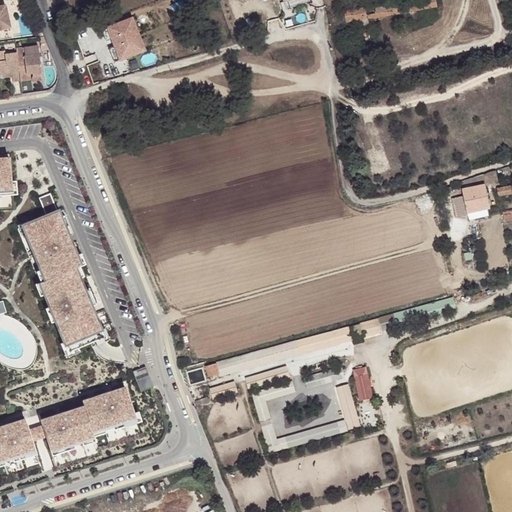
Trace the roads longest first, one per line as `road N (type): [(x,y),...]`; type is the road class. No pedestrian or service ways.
road 1 (unclassified): [(65,109),(81,93),(307,26),(326,43),(346,181),(361,200),(511,161)]
road 2 (residential): [(65,109),(154,320),(157,353),(189,440)]
road 3 (unknown): [(413,511),(379,349),(511,292)]
road 4 (residential): [(189,440),(176,457),(0,511)]
road 5 (unknown): [(333,100),(381,107),(511,69)]
